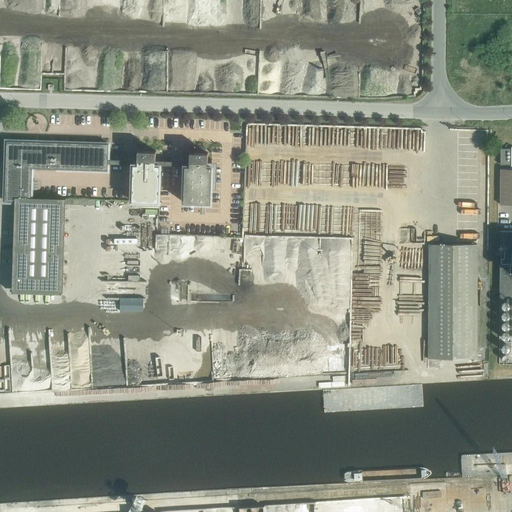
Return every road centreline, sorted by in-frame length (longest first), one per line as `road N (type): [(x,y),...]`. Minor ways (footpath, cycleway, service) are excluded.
road 1 (unknown): [(0,400),(400,378),(414,370),(415,307)]
road 2 (unclassified): [(437,112),(0,99)]
road 3 (unknown): [(0,24),(316,34)]
